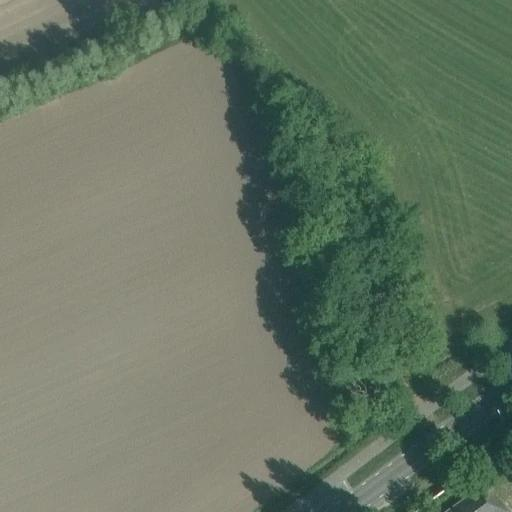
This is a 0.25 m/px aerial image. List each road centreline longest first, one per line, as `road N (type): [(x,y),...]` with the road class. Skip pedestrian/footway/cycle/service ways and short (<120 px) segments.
road 1 (track): [(439,438),(419,410),(351,183),(216,0)]
road 2 (secondary): [(336,511),(511,382)]
